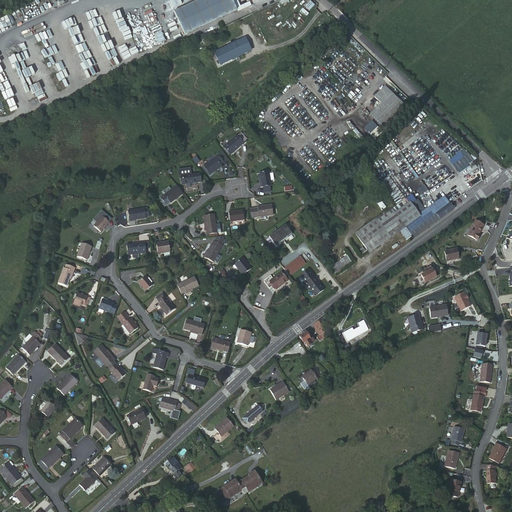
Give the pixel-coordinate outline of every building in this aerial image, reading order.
[(191,0),(173,9),(184,31),(236,6),(237,8),(241,6),(238,0),(191,0)] [(310,1),(305,6),(308,10),(314,5),(310,1)] [(142,7),(147,25),(154,23),(149,5),(142,7)] [(116,7),(110,11),(113,16),(119,13),(116,7)] [(121,9),(124,19),(126,18),(128,24),(134,22),(130,8),(123,11),(123,9),(121,9)] [(238,21),(218,29),(220,32),(239,24),(238,21)] [(133,35),(140,33),(137,26),(130,28),(133,35)] [(220,34),(223,41),(241,33),(238,26),(220,34)] [(262,30),(257,33),(266,50),(271,47),(262,30)] [(157,43),(164,40),(161,31),(153,34),(157,43)] [(246,43),(218,56),(224,69),(253,56),(246,43)] [(17,81),(19,86),(25,82),(23,78),(17,81)] [(38,83),(32,85),(34,91),(40,89),(38,83)] [(383,105),(373,116),(386,130),(391,126),(408,109),(388,87),(377,98),(383,105)] [(30,88),(23,90),(25,96),(32,94),(30,88)] [(386,130),(373,116),(371,117),(385,132),(386,130)] [(368,134),(377,127),(371,120),(363,128),(368,134)] [(243,134),(239,137),(245,143),(249,140),(243,134)] [(245,143),(239,137),(238,136),(226,149),(233,156),(246,144),(245,143)] [(464,148),(448,160),(458,172),(473,160),(464,148)] [(213,177),(222,171),(225,168),(224,167),(227,165),(222,157),(207,168),(213,177)] [(263,175),(264,179),(265,185),(264,185),(264,189),(274,188),(272,174),(263,175)] [(290,183),(282,175),(280,177),(287,185),(290,183)] [(203,176),(185,181),(188,191),(206,186),(203,176)] [(421,194),(427,190),(423,184),(417,189),(421,194)] [(186,195),(180,187),(175,191),(173,188),(166,193),(168,195),(164,198),(170,206),(173,203),(174,204),(186,195)] [(456,211),(453,206),(447,198),(426,213),(421,217),(413,207),(398,218),(406,228),(413,238),(416,241),(428,232),(437,225),(441,222),(442,221),(447,218),(454,212),(456,211)] [(395,212),(398,218),(413,207),(421,217),(426,213),(419,203),(417,204),(413,199),(395,212)] [(300,206),(287,215),(290,218),(308,204),(306,202),(300,207),(300,206)] [(275,206),(261,208),(262,210),(258,211),(260,220),(277,217),(275,206)] [(131,210),(132,219),(140,218),(140,219),(149,218),(149,216),(153,215),(152,208),(147,209),(147,207),(131,210)] [(100,224),(97,227),(104,233),(112,224),(107,220),(110,216),(105,211),(96,221),(97,221),(100,224)] [(413,238),(406,228),(398,218),(393,211),(362,234),(375,251),(400,232),(401,233),(407,242),(413,238)] [(239,214),(232,215),(233,225),(248,222),(246,212),(239,213),(239,214)] [(208,222),(209,229),(211,237),(221,235),(219,221),(208,222)] [(295,236),(288,226),(272,238),(279,248),(295,236)] [(488,231),(479,227),(472,241),(481,246),(484,241),(483,240),(488,231)] [(375,251),(362,234),(357,238),(370,255),(375,251)] [(223,238),(221,242),(228,246),(232,241),(231,237),(223,238)] [(229,247),(228,246),(221,242),(220,242),(218,245),(217,245),(213,252),(209,258),(219,263),(222,265),(226,258),(223,256),(229,247)] [(173,244),(160,246),(162,257),(174,255),(173,244)] [(86,245),(81,259),(91,262),(96,249),(86,245)] [(148,245),(130,248),(132,258),(136,257),(137,261),(138,262),(142,261),(143,260),(142,256),(150,256),(149,251),(148,245)] [(460,254),(448,256),(450,266),(462,264),(460,254)] [(351,257),(334,269),(340,276),(356,264),(351,257)] [(254,270),(246,259),(238,266),(245,276),(254,270)] [(303,259),(287,271),(292,278),(309,266),(303,259)] [(71,289),(73,281),(76,274),(77,274),(79,270),(70,267),(69,271),(67,270),(62,286),(71,289)] [(313,292),(318,299),(327,292),(321,285),(320,287),(315,280),(317,279),(312,272),(303,279),(308,285),(307,286),(312,293),(313,292)] [(435,272),(423,277),(427,285),(438,280),(435,272)] [(284,275),(272,284),(278,292),(290,283),(284,275)] [(149,279),(142,285),(149,294),(156,288),(149,279)] [(184,295),(185,297),(188,296),(196,292),(202,290),(198,280),(181,288),(184,295)] [(76,306),(81,308),(82,305),(84,306),(91,309),(94,300),(81,294),(76,306)] [(466,296),(457,301),(463,315),(473,310),(466,296)] [(169,298),(166,300),(169,303),(165,306),(164,307),(163,308),(171,317),(179,310),(169,298)] [(101,314),(117,320),(120,311),(116,310),(116,308),(105,304),(101,314)] [(450,311),(433,314),(435,324),(442,323),(452,321),(450,311)] [(121,321),(123,324),(134,337),(142,331),(135,321),(133,322),(130,318),(127,321),(124,318),(121,321)] [(336,327),(330,319),(317,329),(323,337),(328,333),(336,327)] [(425,331),(422,321),(412,325),(415,334),(416,334),(417,338),(428,335),(426,331),(425,331)] [(190,322),(187,332),(205,337),(208,328),(190,322)] [(356,333),(347,340),(352,347),(373,333),(366,324),(361,328),(363,331),(357,335),(356,333)] [(440,324),(428,326),(429,333),(441,330),(440,324)] [(314,337),(311,333),(301,340),(307,347),(308,346),(311,350),(316,345),(318,344),(315,341),(317,339),(315,337),(314,337)] [(329,335),(328,333),(323,337),(320,340),(320,342),(322,344),(327,341),(329,335)] [(88,338),(77,334),(79,337),(80,341),(82,349),(88,338)] [(244,334),(241,347),(251,350),(255,336),(244,334)] [(25,351),(28,354),(32,358),(44,347),(41,345),(45,341),(43,339),(40,336),(38,335),(34,338),(36,340),(30,345),(25,351)] [(28,343),(30,345),(36,340),(34,338),(33,337),(28,343)] [(488,338),(479,337),(477,349),(486,350),(488,338)] [(227,354),(231,355),(234,346),(216,341),(213,351),(227,355),(227,354)] [(58,343),(51,351),(64,365),(72,357),(58,343)] [(115,359),(110,353),(105,347),(97,353),(102,360),(108,366),(110,369),(116,364),(119,362),(116,359),(115,359)] [(476,352),(474,360),(481,362),(483,354),(476,352)] [(161,353),(160,357),(156,370),(167,373),(170,360),(172,360),(173,356),(164,354),(161,353)] [(21,354),(7,367),(15,375),(28,362),(21,354)] [(108,366),(102,360),(99,363),(103,368),(105,369),(108,366)] [(113,372),(112,372),(121,384),(129,377),(123,370),(122,370),(119,367),(113,372)] [(493,368),(483,367),(482,385),(491,386),(493,368)] [(311,386),(313,385),(318,382),(327,376),(323,371),(317,375),(315,372),(305,378),(311,386)] [(71,373),(57,387),(64,394),(79,381),(71,373)] [(150,377),(146,393),(154,395),(155,388),(160,389),(162,382),(158,381),(158,379),(150,377)] [(199,389),(207,391),(209,383),(192,378),(190,386),(195,388),(194,391),(195,392),(197,393),(198,392),(199,389)] [(15,388),(7,381),(0,388),(0,397),(3,401),(15,388)] [(282,384),(269,394),(277,403),(289,393),(282,384)] [(488,397),(477,395),(473,414),(484,416),(486,400),(488,401),(488,397)] [(165,399),(162,409),(177,414),(177,412),(181,413),(183,406),(180,405),(180,403),(165,399)] [(187,401),(184,404),(193,411),(196,408),(187,401)] [(52,402),(43,411),(49,418),(58,409),(52,402)] [(260,408),(244,421),(248,425),(251,423),(252,424),(266,414),(260,408)] [(10,418),(6,414),(3,411),(0,413),(0,427),(10,418)] [(143,412),(129,420),(134,428),(147,419),(143,412)] [(102,415),(98,419),(100,422),(97,425),(111,439),(119,431),(105,417),(105,418),(102,415)] [(64,431),(61,434),(68,441),(72,438),(72,439),(85,426),(77,417),(64,430),(64,431)] [(229,421),(225,424),(226,426),(219,432),(224,439),(236,429),(229,421)] [(253,430),(249,433),(253,438),(257,435),(253,430)] [(465,433),(455,431),(452,444),(454,445),(461,446),(463,446),(465,433)] [(43,461),(50,469),(51,469),(66,455),(58,446),(43,461)] [(509,451),(499,446),(497,449),(497,450),(492,461),(501,466),(509,451)] [(462,457),(451,455),(448,471),(459,473),(462,457)] [(108,458),(96,469),(103,477),(115,466),(108,458)] [(175,460),(168,467),(180,480),(184,477),(180,473),(184,470),(175,460)] [(9,461),(1,469),(16,484),(24,477),(9,461)] [(50,469),(43,461),(40,464),(48,472),(50,469)] [(498,469),(490,469),(490,474),(489,475),(491,487),(500,486),(498,473),(498,469)] [(226,489),(222,491),(229,501),(247,490),(250,493),(258,488),(259,489),(265,485),(256,474),(250,478),(251,479),(243,484),(243,483),(240,485),(237,481),(233,484),(234,485),(227,490),(226,489)] [(92,476),(82,485),(88,492),(98,483),(92,476)] [(464,487),(455,485),(452,500),(461,501),(464,487)] [(25,488),(17,496),(30,509),(38,502),(25,488)] [(406,503),(402,507),(407,511),(408,511),(412,509),(409,507),(409,506),(406,503)]
